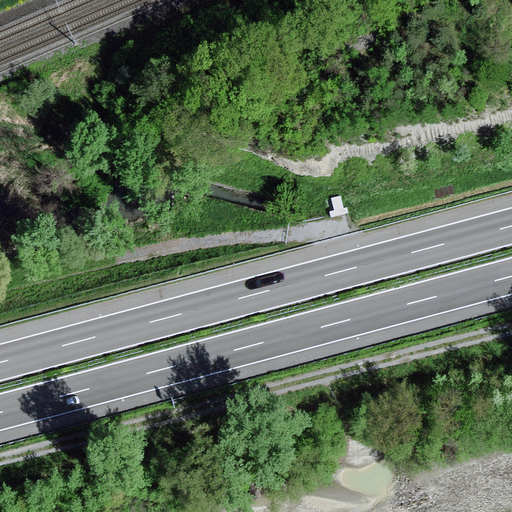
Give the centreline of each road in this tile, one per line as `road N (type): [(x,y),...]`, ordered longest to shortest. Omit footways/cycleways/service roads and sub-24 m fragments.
road 1 (motorway): [(511,224),(0,361)]
road 2 (motorway): [(0,412),(511,276)]
road 3 (track): [(0,463),(511,329)]
